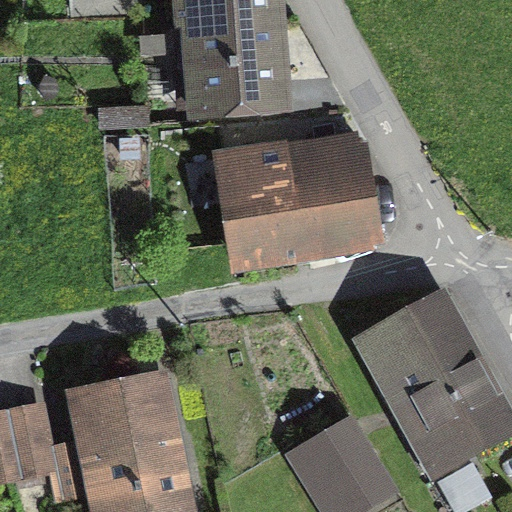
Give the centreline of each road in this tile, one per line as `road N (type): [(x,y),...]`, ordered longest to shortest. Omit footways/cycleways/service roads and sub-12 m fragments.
road 1 (residential): [(462,271),(342,280),(0,334)]
road 2 (residential): [(462,271),(318,0)]
